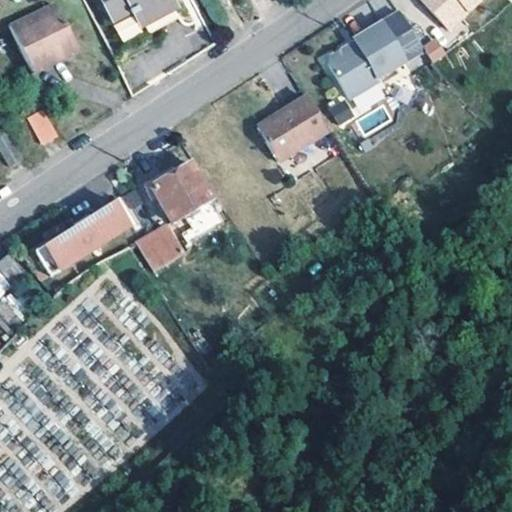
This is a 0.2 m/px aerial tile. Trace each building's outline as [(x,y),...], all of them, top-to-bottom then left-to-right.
[(149,37),(165,29),(183,19),(172,0),(103,0),(118,26),(137,16),(149,37)] [(422,0),(422,1),(453,32),(486,0),(422,0)] [(37,77),(53,70),(66,63),(69,71),(82,64),(86,62),(61,14),(57,16),(46,22),(34,28),(17,36),(37,77)] [(334,70),(338,76),(351,96),(355,103),(385,85),(383,82),(412,65),(408,59),(388,27),(358,44),(360,47),(362,51),(352,57),(350,53),(335,63),(334,70)] [(432,63),(446,55),(435,37),(422,45),(432,63)] [(362,51),(360,47),(350,53),(352,57),(362,51)] [(41,84),(57,77),(69,71),(66,63),(53,70),(37,77),(41,84)] [(263,132),(273,149),(284,165),(335,134),(322,114),(314,101),(301,109),(302,112),(293,118),(292,115),(263,132)] [(350,106),(337,114),(347,129),(359,121),(350,106)] [(63,145),(50,119),(34,127),(47,153),(63,145)] [(26,162),(9,134),(0,138),(0,149),(12,170),(26,162)] [(215,203),(194,167),(154,190),(175,226),(162,234),(141,246),(153,269),(183,252),(179,244),(173,234),(181,229),(187,239),(193,249),(235,224),(227,209),(221,200),(215,203)] [(79,223),(40,249),(57,274),(133,222),(117,197),(88,217),(90,220),(81,226),(79,223)] [(88,217),(79,223),(81,226),(90,220),(88,217)] [(187,239),(181,229),(173,234),(179,244),(187,239)] [(40,249),(36,252),(53,276),(57,274),(40,249)] [(36,279),(16,256),(1,270),(22,291),(36,279)] [(0,296),(11,287),(0,275),(0,296)] [(14,297),(0,300),(0,318),(2,327),(21,322),(14,297)]
